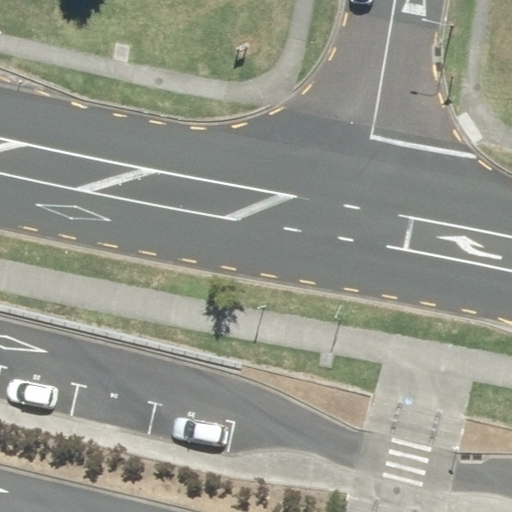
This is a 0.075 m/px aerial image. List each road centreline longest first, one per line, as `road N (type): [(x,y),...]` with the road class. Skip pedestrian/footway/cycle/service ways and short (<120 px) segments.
road 1 (secondary): [(0,142),(367,227)]
road 2 (residential): [(400,0),(367,227)]
road 3 (secondary): [(367,227),(511,263)]
